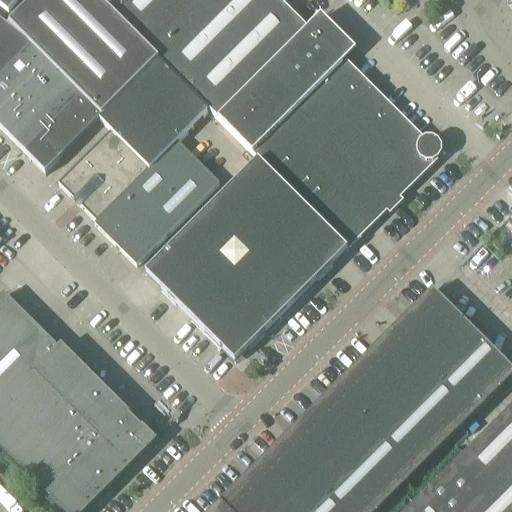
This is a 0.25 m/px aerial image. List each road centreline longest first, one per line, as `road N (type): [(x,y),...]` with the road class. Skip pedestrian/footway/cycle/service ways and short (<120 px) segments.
road 1 (unclassified): [(240,431),(511,156)]
road 2 (unclassified): [(240,431),(0,190)]
road 3 (unknown): [(505,163),(339,0)]
